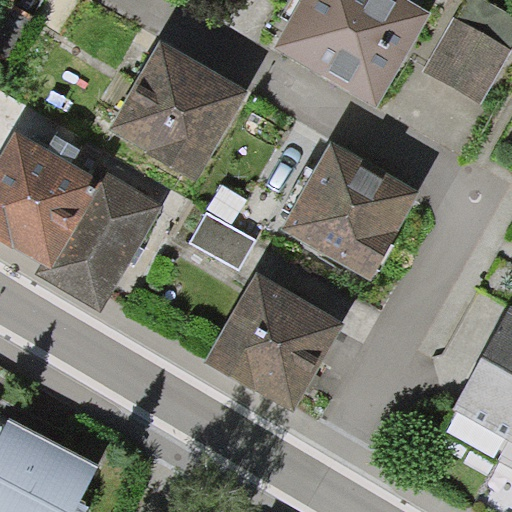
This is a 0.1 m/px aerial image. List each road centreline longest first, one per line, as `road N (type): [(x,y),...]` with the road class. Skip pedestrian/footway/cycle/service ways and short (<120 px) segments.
road 1 (residential): [(0,300),(195,416)]
road 2 (residential): [(195,416),(367,511)]
